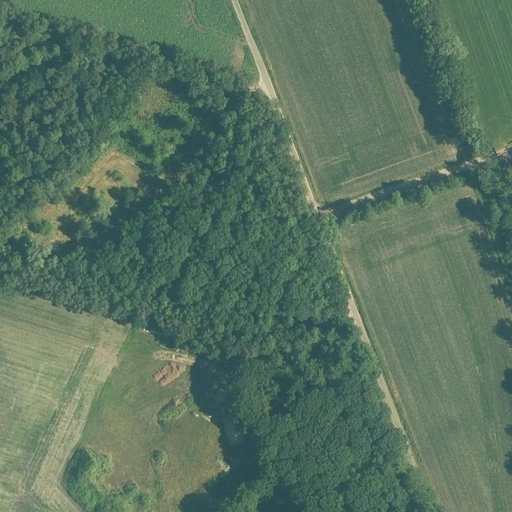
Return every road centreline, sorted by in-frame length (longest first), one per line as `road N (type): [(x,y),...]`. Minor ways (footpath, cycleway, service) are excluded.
road 1 (unclassified): [(430,511),(233,0)]
road 2 (track): [(511,151),(317,219)]
